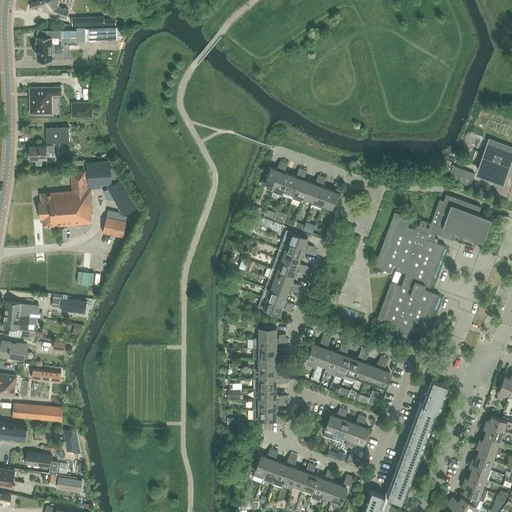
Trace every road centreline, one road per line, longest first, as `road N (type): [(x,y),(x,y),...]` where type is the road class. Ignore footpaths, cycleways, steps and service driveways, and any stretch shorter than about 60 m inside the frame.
road 1 (tertiary): [(0,217),(8,158),(6,0)]
road 2 (residential): [(295,448),(373,477),(414,360)]
road 3 (residential): [(417,511),(442,479),(474,382)]
road 4 (residential): [(295,448),(299,317)]
road 5 (residential): [(414,360),(299,317)]
